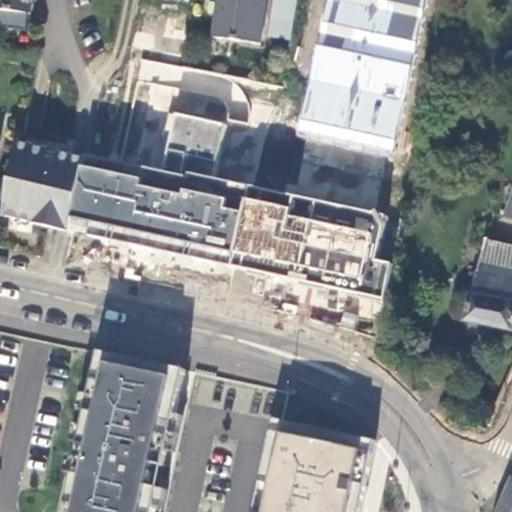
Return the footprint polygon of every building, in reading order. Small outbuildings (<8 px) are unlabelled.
[(31,0),(0,0),(0,11),(3,12),(1,27),(26,30),(27,15),(30,15),(31,0)] [(215,0),(211,38),(262,45),(263,37),(269,0),(215,0)] [(269,0),(263,37),(291,41),(297,0),(269,0)] [(328,0),(298,131),(392,150),(425,0),(328,0)] [(89,155),(71,236),(228,268),(246,187),(215,181),(227,126),(177,115),(166,170),(89,155)] [(21,140),(4,222),(53,232),(62,234),(71,236),(89,155),(80,153),(71,151),(21,140)] [(246,187),(228,268),(382,301),(390,262),(374,258),(384,216),(246,187)] [(511,218),(511,187),(503,216),(511,218)] [(511,242),(481,236),(463,321),(511,331),(511,242)] [(166,511),(197,372),(101,351),(65,511),(166,511)] [(363,511),(378,440),(278,419),(258,511),(363,511)] [(511,511),(511,479),(498,511),(511,511)]
